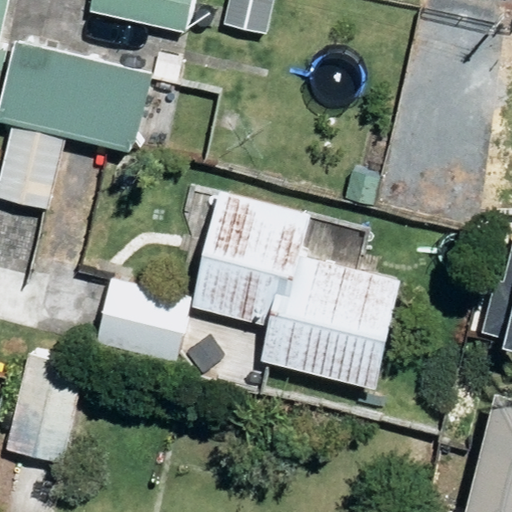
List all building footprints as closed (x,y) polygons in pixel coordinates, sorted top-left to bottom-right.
[(88,0),(86,10),(182,32),(189,0),(88,0)] [(0,148),(0,197),(43,207),(61,135),(127,151),(145,71),(9,39),(0,76),(0,118),(7,121),(0,148)] [(339,199),(369,205),(375,177),(347,171),(339,199)] [(253,359),(367,387),(394,278),(293,253),(305,212),(216,191),(188,304),(262,323),(253,359)] [(474,302),(504,310),(511,281),(511,261),(488,255),(474,302)] [(90,340),(169,362),(185,298),(109,276),(90,340)] [(58,463),(81,366),(25,353),(2,449),(58,463)] [(458,511),(511,511),(511,397),(490,392),(458,511)]
